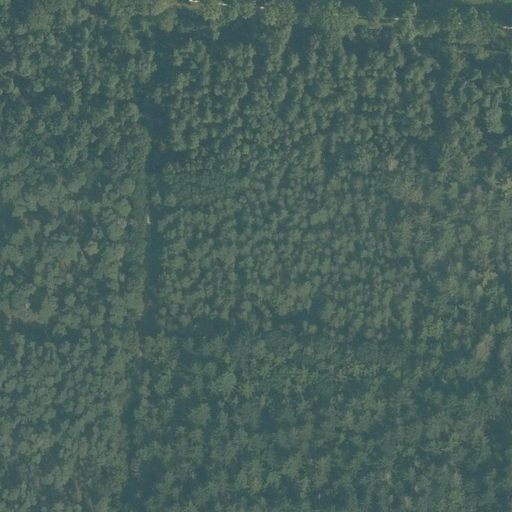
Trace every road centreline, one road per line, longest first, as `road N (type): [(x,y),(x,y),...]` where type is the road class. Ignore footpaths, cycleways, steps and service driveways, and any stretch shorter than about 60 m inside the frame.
road 1 (track): [(104,0),(511,33)]
road 2 (track): [(309,355),(0,328)]
road 3 (track): [(453,81),(417,365)]
